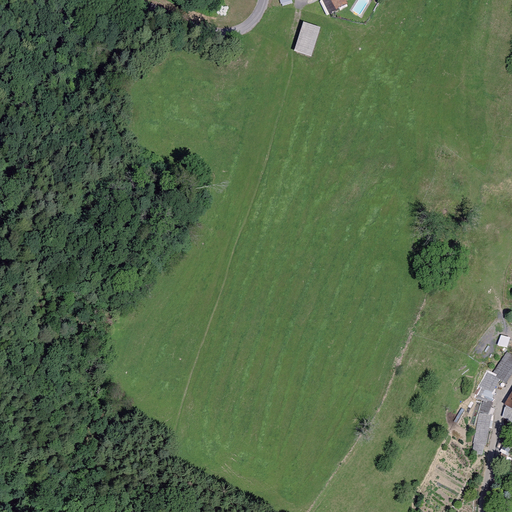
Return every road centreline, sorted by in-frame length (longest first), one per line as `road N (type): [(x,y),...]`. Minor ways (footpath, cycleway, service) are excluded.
road 1 (track): [(0,208),(0,10)]
road 2 (track): [(263,0),(239,32),(208,34),(136,0)]
road 3 (track): [(26,0),(107,17),(167,14)]
